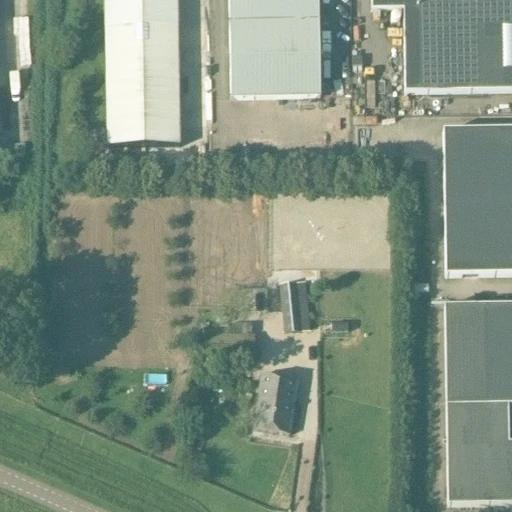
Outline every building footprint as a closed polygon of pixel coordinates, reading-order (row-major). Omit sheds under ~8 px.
[(178,150),(176,30),(175,0),(103,0),(106,151),(178,150)] [(274,102),(272,0),(227,0),(230,103),(274,102)] [(272,0),(274,102),(319,101),(317,0),(272,0)] [(511,0),(370,0),(370,14),(402,14),(403,97),(511,95),(511,0)] [(511,279),(511,133),(442,135),(444,281),(511,279)] [(301,335),(297,299),(296,286),(278,287),(280,300),(283,336),(301,335)] [(511,508),(511,308),(443,310),(447,509),(511,508)] [(206,363),(255,362),(254,337),(206,337),(206,363)] [(252,431),(288,437),(296,385),(260,380),(252,431)]
